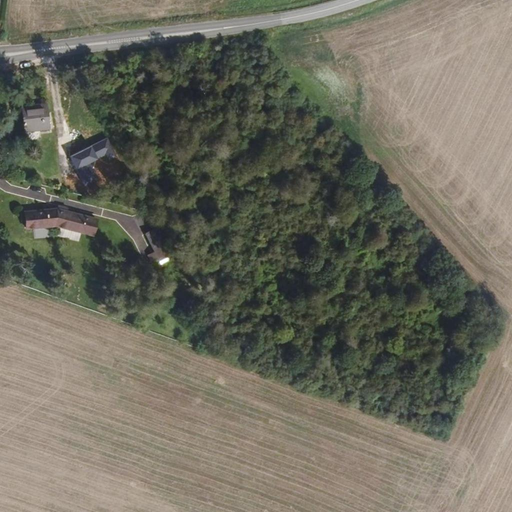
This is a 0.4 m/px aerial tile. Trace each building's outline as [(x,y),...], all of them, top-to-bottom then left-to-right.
[(45,106),(61,104),(59,87),(43,89),(43,97),(19,100),(22,128),(48,124),(45,106)] [(86,217),(54,208),(55,205),(46,202),(45,206),(16,210),(17,226),(43,222),(48,224),(70,229),(81,233),(86,217)] [(70,229),(48,224),(46,233),(67,238),(70,229)] [(158,253),(145,226),(133,232),(141,249),(146,258),(158,253)] [(146,258),(141,249),(136,251),(140,260),(146,258)]
